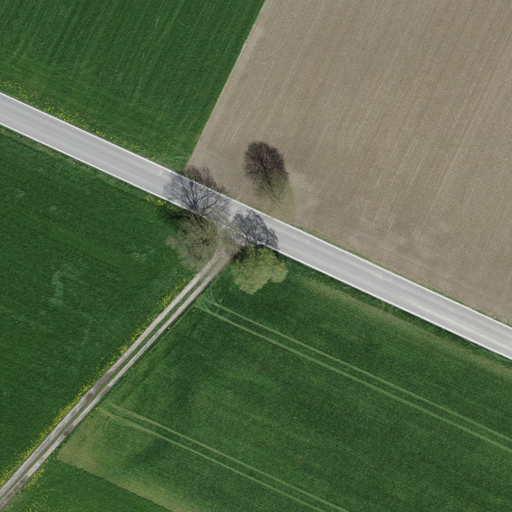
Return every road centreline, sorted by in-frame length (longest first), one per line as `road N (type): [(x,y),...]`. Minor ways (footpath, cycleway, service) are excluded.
road 1 (tertiary): [(0,109),(511,344)]
road 2 (track): [(0,502),(252,226)]
